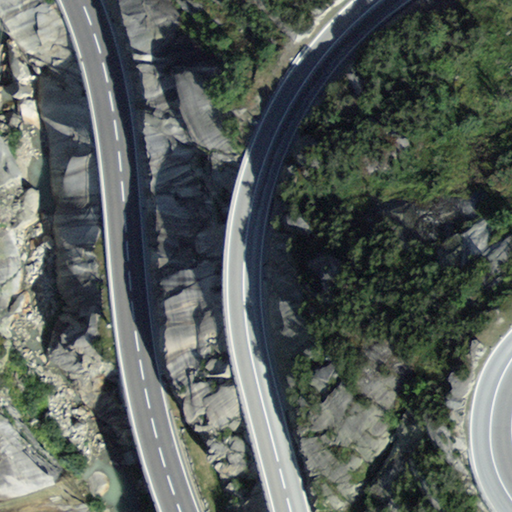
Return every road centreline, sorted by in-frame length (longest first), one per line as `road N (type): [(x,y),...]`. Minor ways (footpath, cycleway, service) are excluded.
road 1 (primary): [(291,511),(247,334),(247,231),(263,164),(297,93),(379,0)]
road 2 (primary): [(81,0),(117,138),(138,355),(180,511)]
road 3 (primary): [(511,359),(496,388),(489,434),(511,500)]
